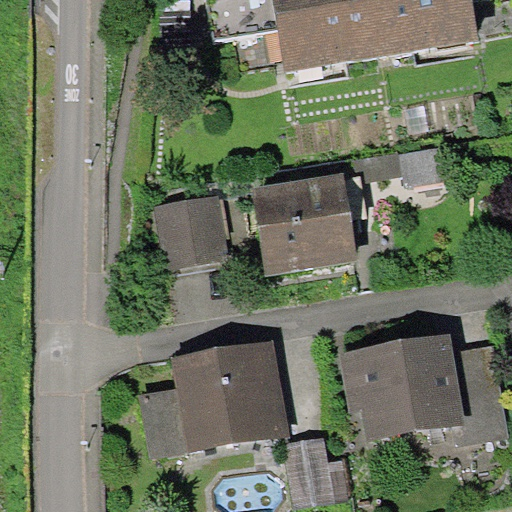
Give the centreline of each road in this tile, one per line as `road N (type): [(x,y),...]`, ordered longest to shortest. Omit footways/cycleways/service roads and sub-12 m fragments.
road 1 (residential): [(66,347),(511,283)]
road 2 (residential): [(69,0),(66,347)]
road 3 (residential): [(66,347),(75,511)]
